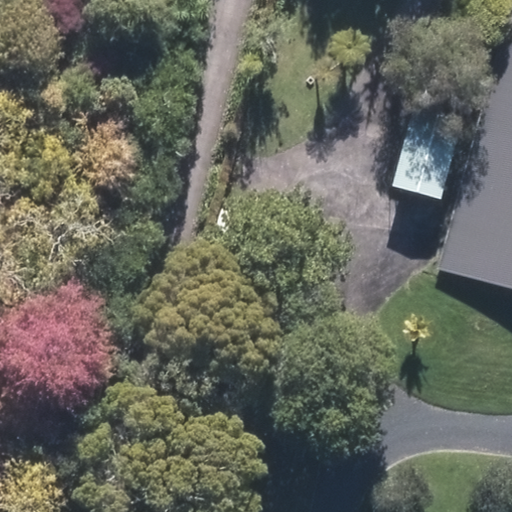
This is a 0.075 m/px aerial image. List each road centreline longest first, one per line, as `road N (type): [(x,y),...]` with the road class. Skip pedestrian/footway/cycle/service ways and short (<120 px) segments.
road 1 (track): [(329,511),(353,432),(338,312),(346,195),(389,55),(441,0)]
road 2 (track): [(102,511),(234,0)]
road 3 (track): [(353,432),(511,433)]
